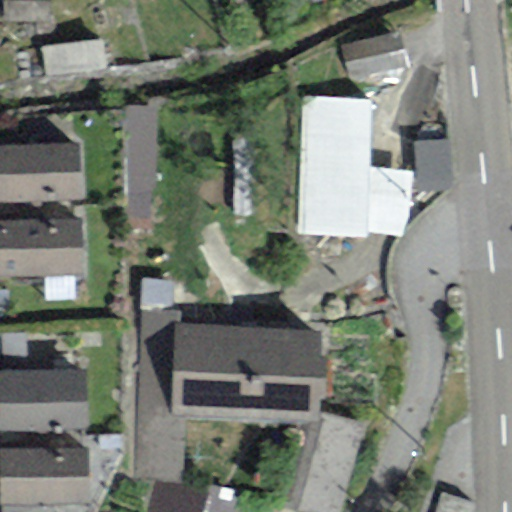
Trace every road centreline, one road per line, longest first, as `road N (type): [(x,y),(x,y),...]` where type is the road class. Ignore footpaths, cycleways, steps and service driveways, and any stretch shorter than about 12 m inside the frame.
road 1 (residential): [(491,245),(439,245),(424,270),(421,387),(369,511)]
road 2 (tertiary): [(504,511),(491,245)]
road 3 (tertiary): [(491,245),(464,0)]
